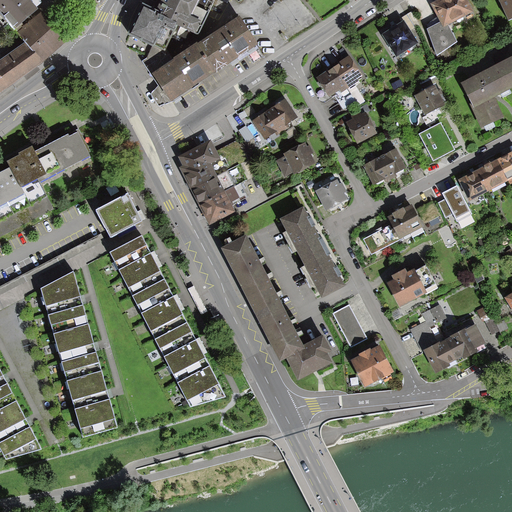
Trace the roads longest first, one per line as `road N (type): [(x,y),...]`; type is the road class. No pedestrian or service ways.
road 1 (secondary): [(285,414),(147,146)]
road 2 (residential): [(421,395),(340,245),(340,230),(369,210)]
road 3 (residential): [(287,58),(369,210)]
road 4 (residential): [(147,146),(287,58)]
road 5 (residential): [(369,210),(511,138)]
road 6 (residential): [(285,414),(421,395)]
